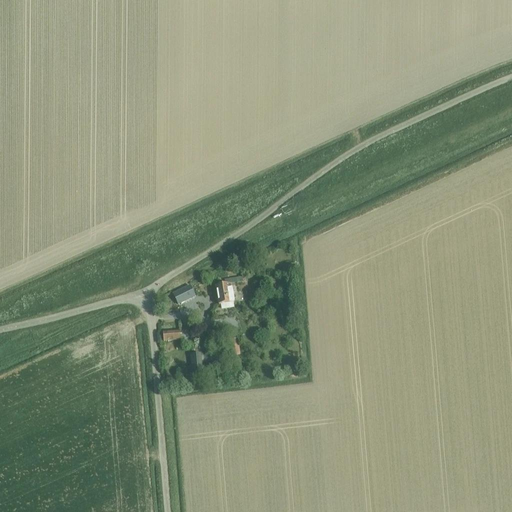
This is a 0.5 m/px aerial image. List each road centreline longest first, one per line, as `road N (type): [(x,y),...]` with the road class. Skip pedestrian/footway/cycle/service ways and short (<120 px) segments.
road 1 (unclassified): [(144,295),(333,163),(511,79)]
road 2 (unclassified): [(165,511),(144,295)]
road 3 (unclassified): [(0,330),(144,295)]
